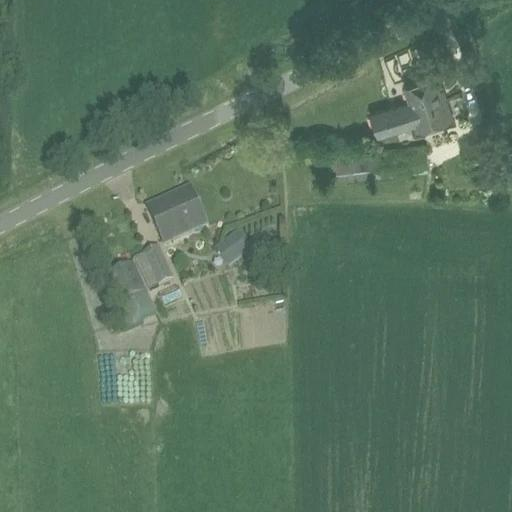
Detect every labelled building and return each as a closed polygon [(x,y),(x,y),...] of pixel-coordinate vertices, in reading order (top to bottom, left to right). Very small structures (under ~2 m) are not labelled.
[(409,104),(371,115),(378,138),(416,126),(418,132),(453,121),(447,102),(444,103),(436,78),(404,88),(409,104)] [(411,149),(326,157),(328,183),(413,175),(411,149)] [(190,191),(147,210),(164,247),(206,227),(190,191)] [(249,248),(236,231),(213,249),(226,266),(249,248)] [(173,280),(158,246),(133,257),(148,291),(173,280)] [(145,292),(131,262),(104,276),(118,305),(145,292)] [(163,305),(181,296),(173,281),(155,290),(163,305)] [(114,307),(124,331),(143,324),(133,299),(114,307)]
